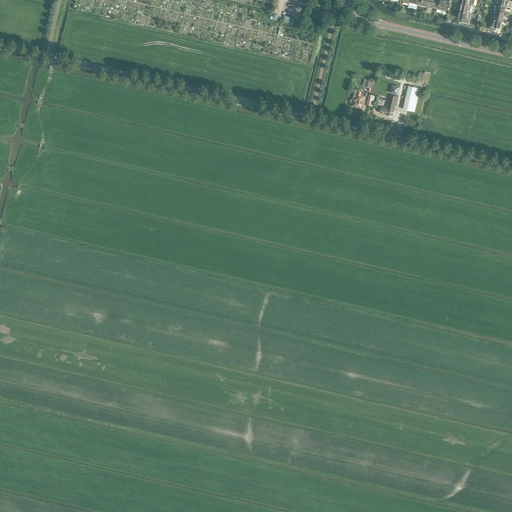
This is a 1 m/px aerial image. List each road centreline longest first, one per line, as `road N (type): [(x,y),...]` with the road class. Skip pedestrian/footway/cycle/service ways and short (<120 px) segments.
road 1 (unclassified): [(511,164),(0,44)]
road 2 (unclassified): [(511,55),(384,25),(348,1)]
